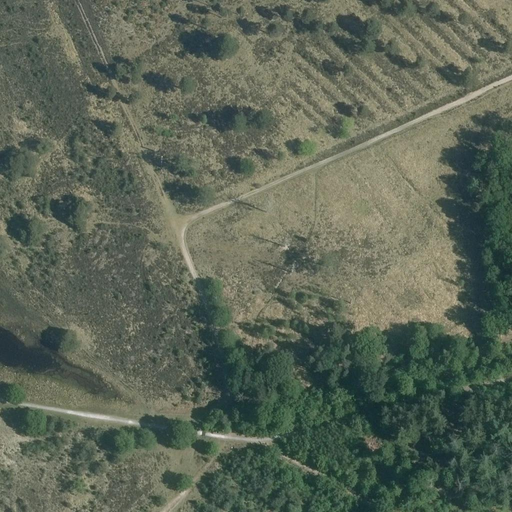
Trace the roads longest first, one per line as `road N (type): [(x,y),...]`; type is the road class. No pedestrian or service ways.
road 1 (track): [(390,511),(233,430),(221,354),(176,225)]
road 2 (track): [(176,225),(75,0)]
road 3 (track): [(511,78),(314,166)]
road 4 (track): [(314,166),(176,225)]
